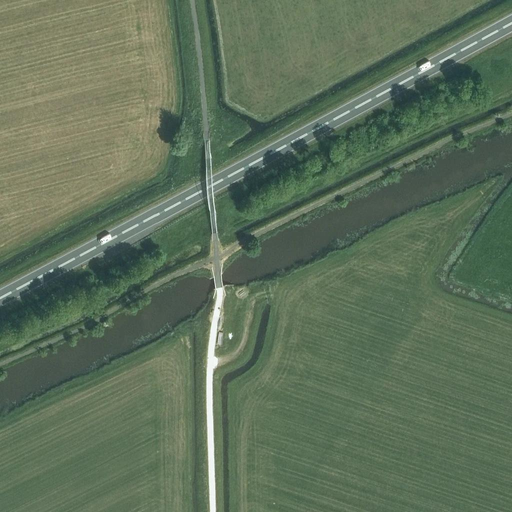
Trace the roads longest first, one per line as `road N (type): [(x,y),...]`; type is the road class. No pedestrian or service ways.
road 1 (trunk): [(0,298),(511,23)]
road 2 (unclassified): [(213,511),(209,381),(216,317)]
